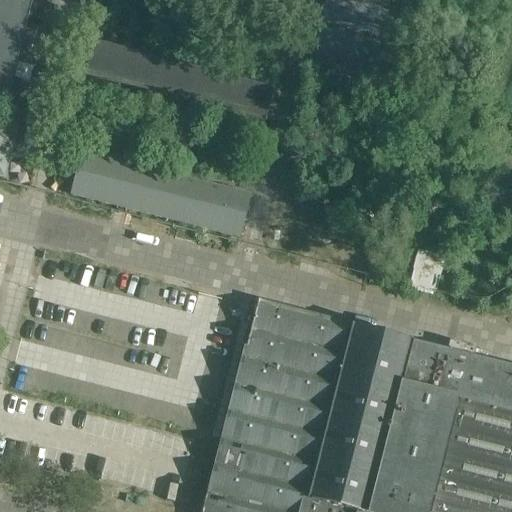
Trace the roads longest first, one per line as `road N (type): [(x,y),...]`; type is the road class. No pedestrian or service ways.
road 1 (unclassified): [(242,278),(511,342)]
road 2 (unclassified): [(511,166),(426,105),(294,68)]
road 3 (unclassified): [(80,0),(30,224)]
road 4 (unclassified): [(30,224),(242,278)]
road 5 (unclassified): [(242,278),(294,68)]
